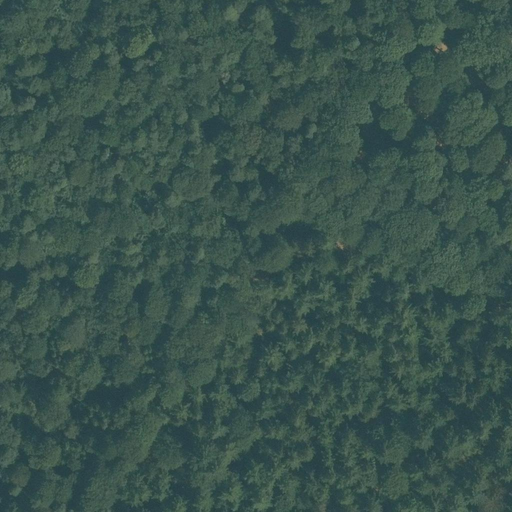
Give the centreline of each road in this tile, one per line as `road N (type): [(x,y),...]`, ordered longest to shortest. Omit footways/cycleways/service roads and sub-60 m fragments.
road 1 (track): [(71,511),(265,229),(301,154)]
road 2 (track): [(301,154),(0,6)]
road 3 (track): [(402,0),(301,154)]
